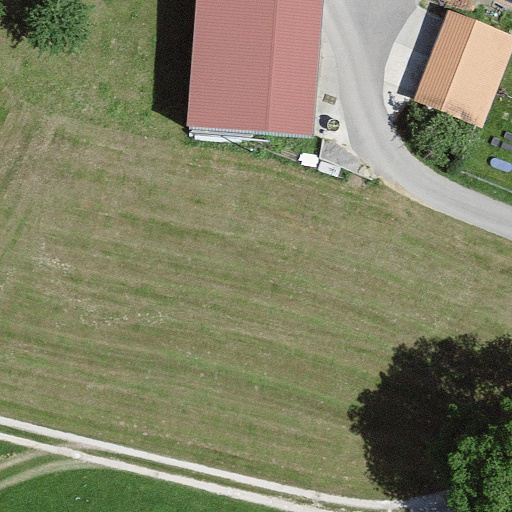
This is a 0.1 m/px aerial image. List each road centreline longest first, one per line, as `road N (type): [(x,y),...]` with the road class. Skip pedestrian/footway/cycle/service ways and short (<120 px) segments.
road 1 (track): [(0,430),(184,470),(415,502),(491,500)]
road 2 (unclassified): [(369,24),(363,111),(401,180),(511,219)]
